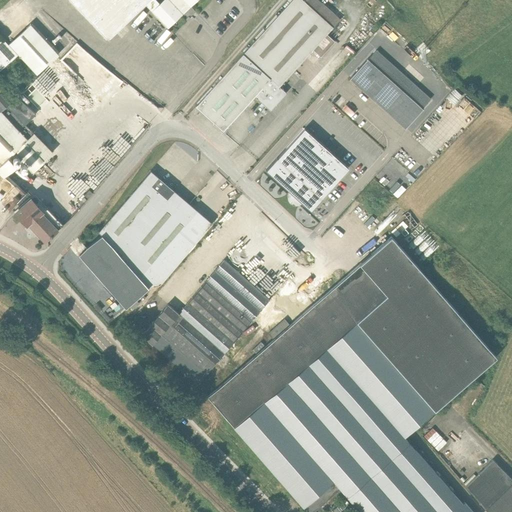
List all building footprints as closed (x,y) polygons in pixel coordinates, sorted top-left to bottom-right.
[(119,29),(145,4),(168,28),(197,0),(69,0),(108,40),(119,29)] [(333,27),(302,0),(292,0),(243,54),(271,79),(280,87),(313,50),(320,56),(334,41),(327,34),(333,27)] [(36,74),(58,54),(30,24),(9,44),(36,74)] [(3,40),(0,42),(0,51),(10,62),(17,56),(3,40)] [(239,113),(255,96),(271,79),(243,54),(196,107),(223,131),(239,113)] [(350,79),(405,128),(423,109),(368,59),(350,79)] [(271,79),(255,96),(261,103),(271,111),(287,93),(280,87),(271,79)] [(0,112),(0,174),(3,178),(17,166),(15,164),(20,160),(33,172),(53,153),(26,125),(47,103),(27,86),(0,112)] [(449,97),(456,104),(464,95),(456,88),(449,97)] [(0,94),(0,111),(0,112),(14,98),(5,89),(0,94)] [(345,172),(301,133),(274,163),(262,175),(290,200),(287,203),(292,207),(294,204),(308,216),(319,203),(318,203),(345,172)] [(148,288),(160,285),(212,223),(151,171),(99,233),(102,235),(79,255),(126,308),(148,288)] [(88,199),(93,194),(89,190),(84,195),(88,199)] [(27,226),(29,225),(45,242),(63,225),(35,195),(15,214),(27,226)] [(463,503),(405,437),(497,356),(391,236),(354,269),(338,283),(207,397),(307,511),(314,511),(341,489),(361,511),(473,511),(465,501),(463,503)] [(260,311),(269,300),(224,260),(215,271),(260,311)] [(251,321),(260,311),(215,271),(206,282),(251,321)] [(242,332),(251,321),(206,282),(197,292),(242,332)] [(233,343),(242,332),(197,292),(188,303),(233,343)] [(224,354),(233,343),(188,303),(179,313),(224,354)] [(224,354),(179,313),(168,304),(159,315),(216,365),(224,354)] [(216,365),(159,315),(150,325),(207,375),(216,365)] [(204,379),(207,375),(150,325),(141,336),(152,345),(198,385),(204,379)] [(511,511),(511,479),(493,460),(466,486),(488,511),(511,511)]
